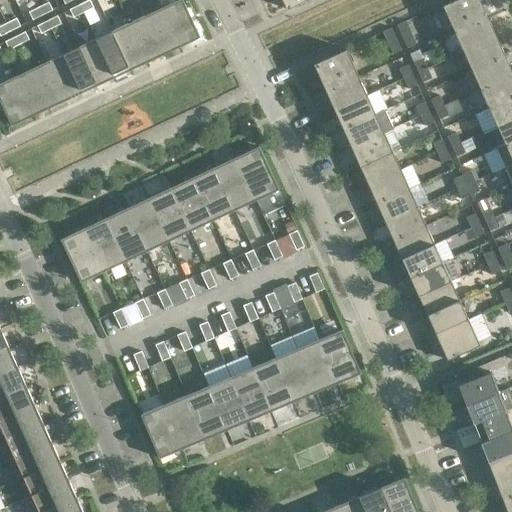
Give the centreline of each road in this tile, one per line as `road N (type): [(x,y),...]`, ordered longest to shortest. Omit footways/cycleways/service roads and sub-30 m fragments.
road 1 (residential): [(446,511),(364,305),(218,0)]
road 2 (residential): [(134,511),(0,210)]
